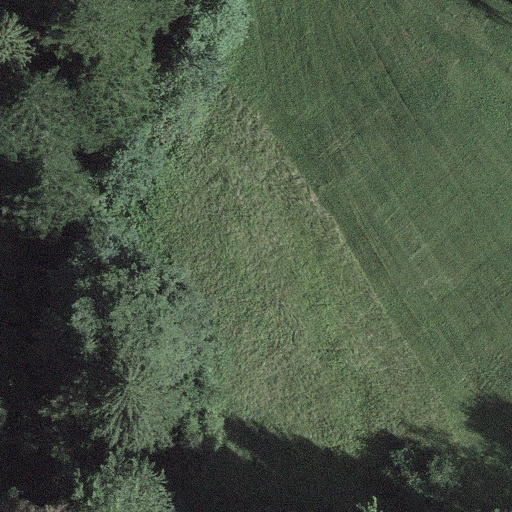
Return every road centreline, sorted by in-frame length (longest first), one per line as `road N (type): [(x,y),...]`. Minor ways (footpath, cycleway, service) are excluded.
road 1 (track): [(182,0),(142,94),(0,221)]
road 2 (track): [(0,471),(275,511)]
